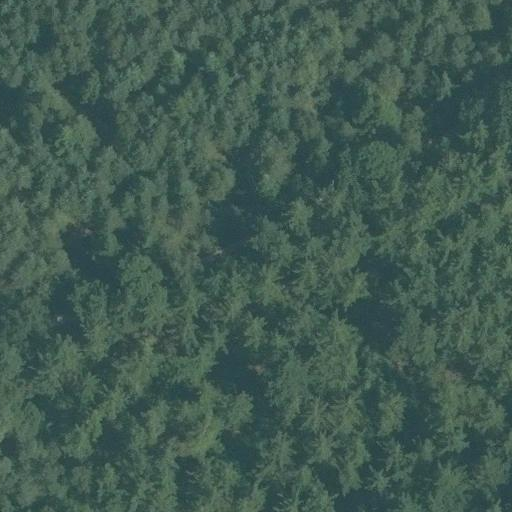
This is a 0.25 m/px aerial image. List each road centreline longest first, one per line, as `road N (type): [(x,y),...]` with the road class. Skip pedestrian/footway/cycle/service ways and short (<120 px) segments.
road 1 (track): [(498,511),(298,210)]
road 2 (track): [(298,210),(139,295),(0,343)]
road 3 (track): [(511,98),(298,210)]
